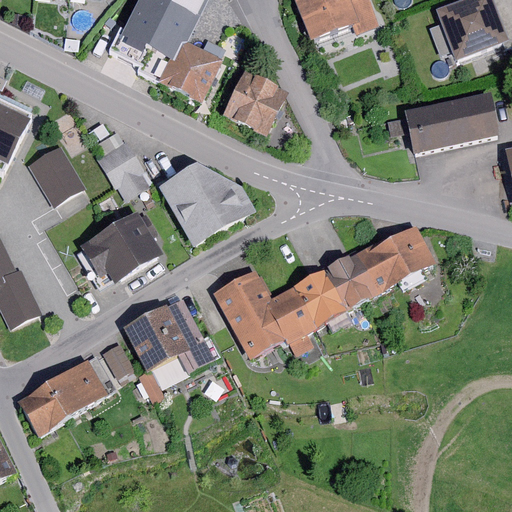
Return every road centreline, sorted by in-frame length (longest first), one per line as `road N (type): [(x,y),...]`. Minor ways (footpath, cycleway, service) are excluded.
road 1 (residential): [(4,389),(324,200)]
road 2 (residential): [(0,43),(324,200)]
road 3 (residential): [(324,200),(329,160),(259,0)]
road 4 (residential): [(324,200),(511,234)]
road 5 (track): [(429,511),(433,457),(462,404),(511,384)]
road 6 (unclassified): [(56,511),(4,389)]
